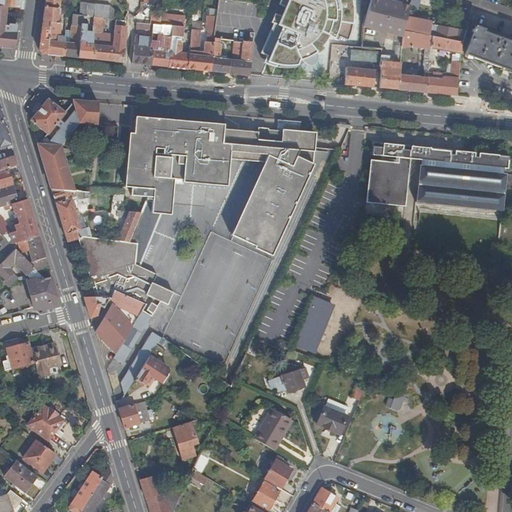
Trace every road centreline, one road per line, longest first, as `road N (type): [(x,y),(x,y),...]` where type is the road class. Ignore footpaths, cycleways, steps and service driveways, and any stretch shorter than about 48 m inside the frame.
road 1 (secondary): [(22,74),(11,98),(73,310)]
road 2 (primary): [(201,92),(22,74)]
road 3 (primary): [(511,123),(342,107)]
road 4 (residential): [(296,511),(322,468),(427,511)]
road 5 (primary): [(342,107),(296,93),(201,92)]
road 6 (primary): [(201,92),(342,107)]
